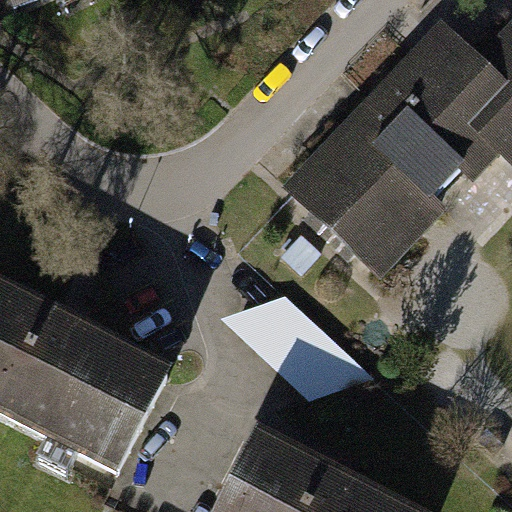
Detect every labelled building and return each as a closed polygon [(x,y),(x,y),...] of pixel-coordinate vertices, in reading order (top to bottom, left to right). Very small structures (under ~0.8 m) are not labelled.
[(5,0),(14,16),(46,0),(5,0)] [(445,37),(293,196),(378,276),(440,211),(431,201),(488,140),(511,163),(511,41),(483,70),(445,37)] [(278,290),(244,328),(328,404),(363,366),(278,290)] [(164,382),(0,305),(0,432),(114,487),(164,382)] [(380,511),(247,447),(215,511),(380,511)]
